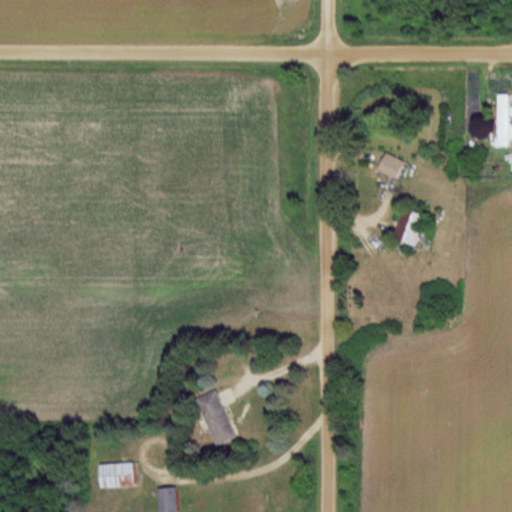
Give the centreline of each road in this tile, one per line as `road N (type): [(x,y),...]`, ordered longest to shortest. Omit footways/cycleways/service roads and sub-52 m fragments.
road 1 (residential): [(324,511),(327,0)]
road 2 (residential): [(511,53),(0,51)]
